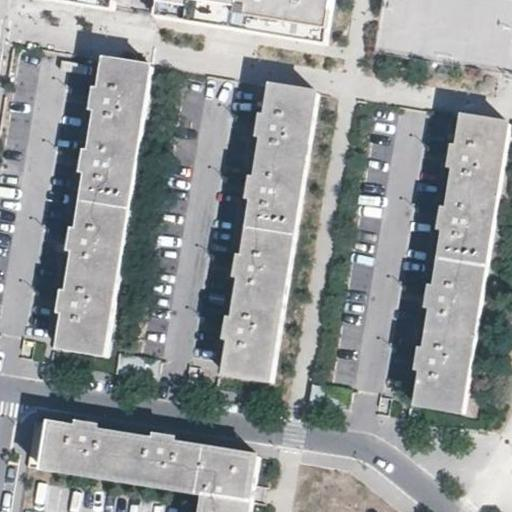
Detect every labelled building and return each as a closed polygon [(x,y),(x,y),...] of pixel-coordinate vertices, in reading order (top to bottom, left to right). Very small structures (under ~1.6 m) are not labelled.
[(49,0),(103,9),(104,0),(49,0)] [(328,45),(335,0),(149,0),(147,16),(328,45)] [(118,288),(153,68),(110,60),(105,91),(100,90),(98,103),(97,111),(101,111),(95,154),(90,153),(88,164),(87,173),(91,174),(82,233),(78,232),(76,244),(75,251),(79,251),(72,295),(67,294),(66,306),(65,314),(69,315),(63,350),(107,358),(118,288)] [(274,384),(321,94),(274,87),(268,118),(264,118),(263,127),(261,136),(266,137),(259,180),(254,179),(253,189),(251,198),(256,199),(246,258),(242,258),(240,269),(239,277),(243,277),(236,321),(231,321),(229,333),(228,341),(233,341),(228,376),(274,384)] [(464,414),(511,125),(466,118),(461,149),(457,148),(455,157),(454,167),(458,167),(452,210),(447,209),(445,221),(443,229),(448,230),(439,287),(434,287),(432,297),(431,305),(436,306),(428,353),(423,352),(421,364),(420,371),(425,372),(420,407),(464,414)] [(253,511),(258,483),(260,469),(175,456),(176,451),(163,449),(158,448),(157,453),(100,444),(101,439),(88,437),(81,436),(80,440),(54,436),(47,481),(208,507),(206,511),(253,511)]
